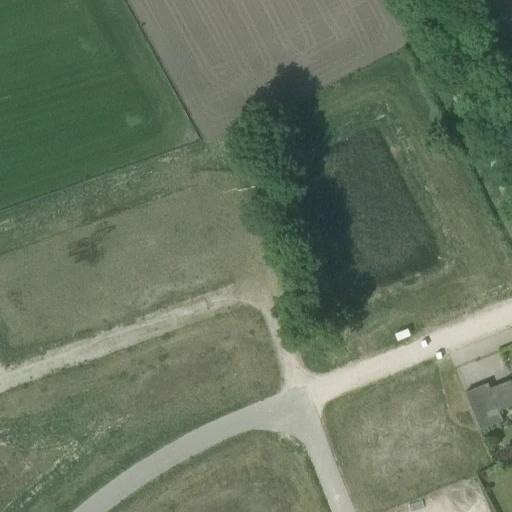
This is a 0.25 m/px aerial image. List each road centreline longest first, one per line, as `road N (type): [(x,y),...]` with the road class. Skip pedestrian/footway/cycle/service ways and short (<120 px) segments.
road 1 (residential): [(298,402),(262,290),(0,382)]
road 2 (residential): [(92,511),(164,460),(298,402)]
road 3 (residential): [(298,402),(511,310)]
road 4 (tertiary): [(511,145),(438,0)]
